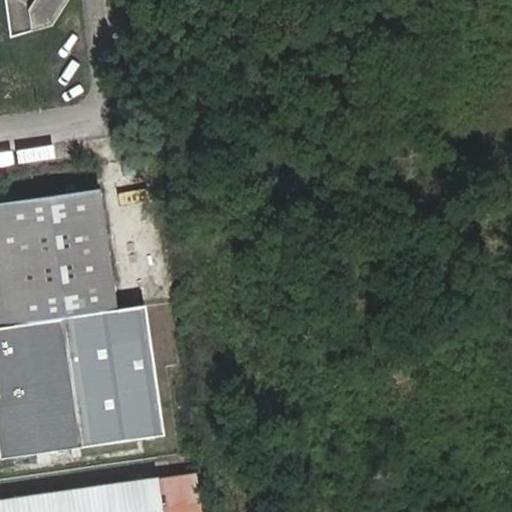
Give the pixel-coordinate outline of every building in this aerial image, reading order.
[(71,0),(10,0),(17,39),(56,25),(71,0)] [(0,203),(0,305),(3,325),(52,318),(106,310),(87,190),(0,203)] [(0,457),(71,447),(52,318),(3,325),(0,325),(0,457)] [(192,501),(187,473),(148,479),(152,507),(192,501)] [(148,479),(0,501),(0,511),(152,511),(152,507),(148,479)]
